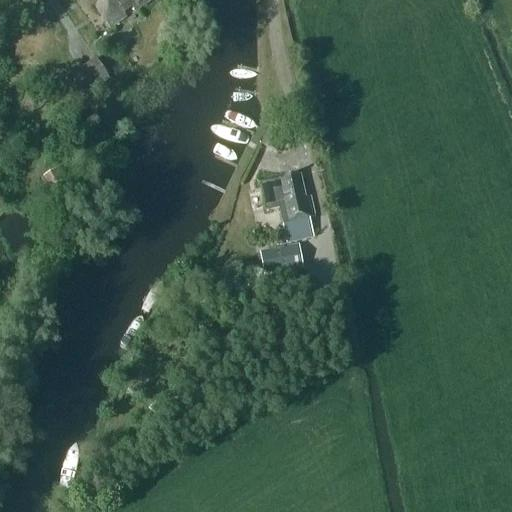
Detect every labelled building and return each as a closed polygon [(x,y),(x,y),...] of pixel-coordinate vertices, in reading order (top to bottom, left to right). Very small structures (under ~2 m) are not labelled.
[(88,0),(109,29),(150,1),(149,0),(88,0)] [(66,79),(83,105),(86,103),(101,125),(114,117),(94,87),(100,84),(101,86),(109,80),(95,59),(66,79)] [(271,123),(261,145),(276,152),(286,129),(271,123)] [(53,196),(66,188),(55,170),(42,178),(53,196)] [(305,200),(300,177),(260,185),(266,213),(280,210),(284,231),(270,234),(273,245),(287,242),(287,245),(314,239),(310,222),(315,221),(310,199),(305,200)] [(302,271),(298,247),(260,254),(264,277),(302,271)]
